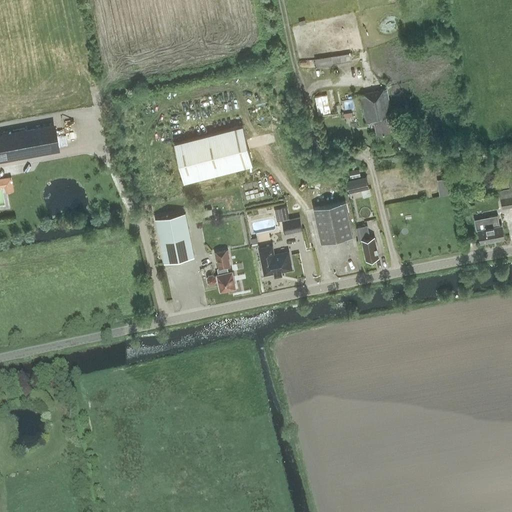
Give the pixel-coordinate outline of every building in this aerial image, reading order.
[(315,56),(316,65),(352,62),(352,53),(315,56)] [(377,133),(394,130),(386,90),(360,95),(366,124),(374,122),(377,133)] [(321,113),(332,111),(327,93),(317,96),(321,113)] [(248,107),(271,100),(270,95),(246,101),(248,107)] [(243,125),(175,143),(185,182),(253,165),(243,125)] [(52,126),(0,135),(0,159),(57,149),(52,126)] [(351,179),(360,177),(359,170),(349,172),(351,179)] [(5,192),(14,191),(12,176),(0,177),(0,186),(4,186),(5,192)] [(366,176),(347,181),(350,193),(369,189),(366,176)] [(438,179),(441,195),(453,193),(450,177),(438,179)] [(511,196),(501,199),(502,209),(511,206),(511,196)] [(321,243),(353,236),(345,201),(314,208),(321,243)] [(186,212),(155,218),(164,263),(195,257),(186,212)] [(498,215),(474,220),(477,231),(479,231),(481,243),(504,238),(502,225),(500,226),(498,215)] [(300,217),(282,220),(285,234),(303,230),(300,217)] [(368,238),(366,226),(356,228),(359,240),(362,240),(366,260),(379,257),(374,237),(368,238)] [(276,275),(282,273),(282,271),(292,269),(289,252),(274,255),(272,246),(260,249),(265,275),(275,273),(276,275)] [(216,281),(219,280),(221,291),(236,288),(232,272),(229,273),(227,267),(230,267),(229,258),(228,250),(215,253),(217,261),(218,260),(219,269),(218,269),(219,275),(218,275),(218,276),(215,277),(213,276),(209,276),(207,279),(208,282),(211,284),(214,284),(216,281)]
